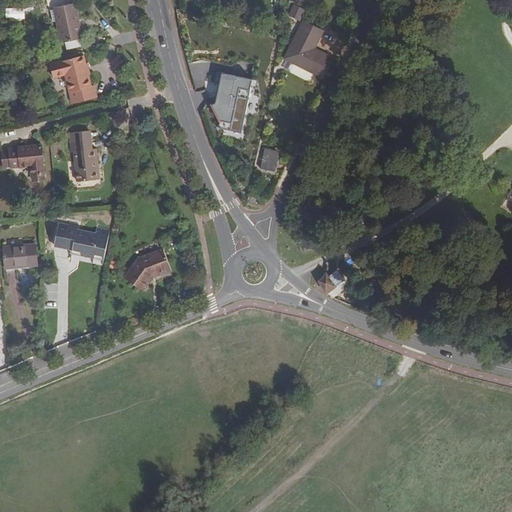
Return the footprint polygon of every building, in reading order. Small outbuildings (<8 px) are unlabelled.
[(55,10),(62,45),(82,40),(80,27),(78,27),(77,23),(79,22),(76,5),(75,5),(73,0),(53,0),(51,0),(53,10),(55,10)] [(288,17),(300,21),(304,9),(292,4),(288,17)] [(311,52),(313,48),(322,31),(303,21),(284,58),(318,75),(328,56),(319,52),(317,55),(311,52)] [(88,76),(85,66),(83,58),(50,66),(53,80),(65,77),(71,106),(96,100),(93,88),(91,88),(88,76)] [(239,60),(237,72),(252,75),(255,63),(239,60)] [(245,132),(254,78),(218,72),(208,125),(245,132)] [(94,167),(98,167),(96,153),(91,153),(90,145),(70,147),(71,156),(73,156),(77,185),(96,183),(94,167)] [(263,148),(260,168),(275,170),(279,150),(263,148)] [(32,178),(44,176),(41,149),(17,150),(18,152),(8,153),(10,170),(31,168),(32,178)] [(10,170),(8,153),(1,154),(3,171),(10,170)] [(69,213),(68,206),(56,207),(57,214),(69,213)] [(84,247),(87,234),(76,232),(77,224),(68,223),(64,247),(72,249),(72,252),(83,254),(84,247)] [(84,247),(83,254),(105,258),(106,252),(108,238),(87,234),(84,247)] [(36,266),(34,245),(3,247),(5,269),(36,266)] [(155,274),(157,276),(172,270),(163,248),(138,259),(125,278),(143,291),(151,281),(149,279),(152,276),(155,274)] [(325,295),(344,280),(336,271),(328,277),(325,274),(321,279),(317,281),(325,295)]
